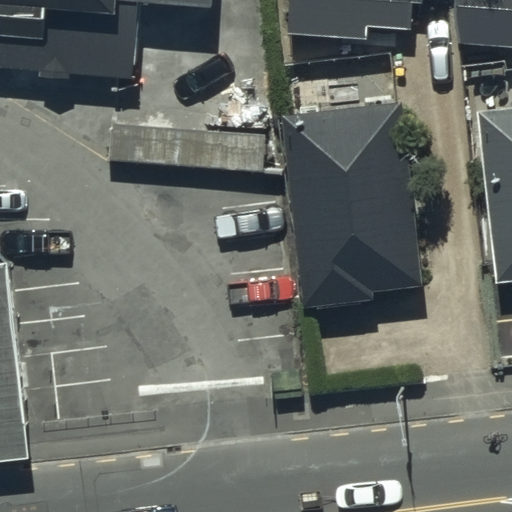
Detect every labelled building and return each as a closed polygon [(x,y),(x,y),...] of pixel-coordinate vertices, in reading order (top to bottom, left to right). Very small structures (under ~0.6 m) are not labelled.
[(0,0),(0,77),(133,90),(141,19),(213,24),(214,0),(0,0)] [(287,0),(287,4),(423,13),(423,0),(287,0)] [(511,0),(457,0),(459,18),(511,20),(511,0)] [(404,114),(285,124),(302,321),(376,314),(374,301),(419,298),(404,114)] [(511,119),(481,122),(496,293),(511,291),(511,119)] [(266,141),(112,131),(109,169),(264,179),(266,141)] [(0,476),(27,473),(11,278),(0,278),(0,476)]
